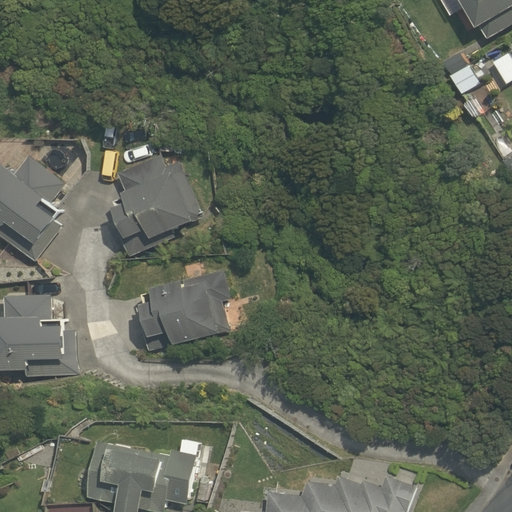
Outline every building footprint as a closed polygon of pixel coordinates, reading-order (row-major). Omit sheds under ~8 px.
[(511,0),(471,0),(494,38),(511,27),(511,0)] [(0,180),(0,215),(9,223),(2,231),(41,261),(70,224),(64,220),(69,214),(67,213),(70,209),(59,201),(74,182),(37,154),(26,168),(16,160),(0,180)] [(124,200),(128,209),(117,214),(134,256),(180,236),(178,230),(210,217),(187,162),(174,167),(168,155),(127,172),(136,194),(124,200)] [(154,302),(142,305),(153,350),(230,331),(230,329),(236,327),(230,300),(239,298),(231,267),(163,283),(164,288),(151,292),(154,302)] [(37,375),(82,374),(81,321),(74,321),(74,317),(58,317),(58,294),(12,294),(12,314),(0,314),(1,366),(37,366),(37,375)] [(174,499),(194,503),(204,453),(179,448),(177,455),(107,439),(94,496),(128,503),(126,511),(151,511),(153,508),(172,511),(174,499)] [(415,511),(426,485),(396,472),(391,485),(373,478),(371,482),(349,473),(345,483),(317,479),(311,494),(276,490),(272,511),(415,511)]
